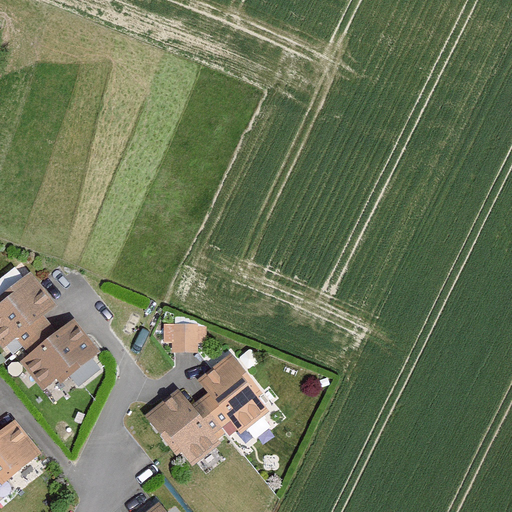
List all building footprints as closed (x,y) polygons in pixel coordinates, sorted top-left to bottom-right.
[(0,346),(3,350),(16,340),(44,317),(58,306),(31,273),(0,297),(0,346)] [(16,340),(29,356),(57,334),(44,317),(16,340)] [(60,386),(100,354),(74,321),(57,334),(29,356),(20,363),(43,391),(56,381),(60,386)] [(174,323),(175,351),(204,350),(204,322),(174,323)] [(263,395),(231,355),(197,382),(207,395),(230,423),(240,436),(269,413),(258,399),(263,395)] [(181,454),(192,468),(221,445),(214,435),(191,407),(178,391),(144,418),(176,458),(181,454)] [(214,435),(230,423),(207,395),(191,407),(214,435)] [(0,484),(2,487),(41,455),(15,422),(0,433),(0,484)] [(165,511),(159,503),(147,511),(165,511)]
